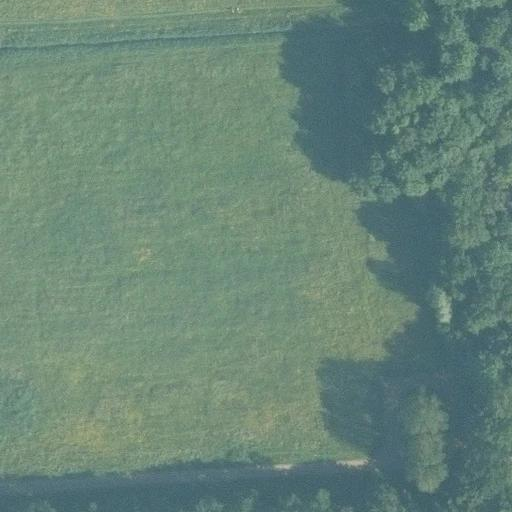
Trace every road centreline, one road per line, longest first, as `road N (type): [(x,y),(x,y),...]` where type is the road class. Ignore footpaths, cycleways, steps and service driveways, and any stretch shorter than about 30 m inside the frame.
road 1 (unknown): [(0,505),(511,477)]
road 2 (track): [(511,65),(423,40),(414,0)]
